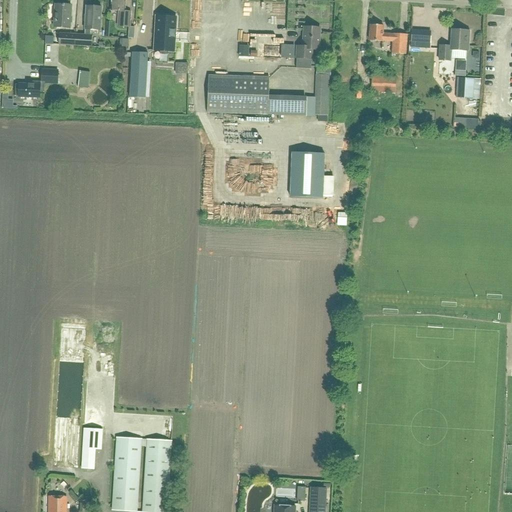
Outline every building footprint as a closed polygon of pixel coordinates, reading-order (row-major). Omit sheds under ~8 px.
[(111,0),(110,11),(119,12),(118,27),(130,27),(131,12),(125,12),(125,0),(111,0)] [(70,29),(71,6),(55,5),(54,28),(70,29)] [(100,31),(101,8),(86,7),(85,30),(100,31)] [(174,52),(176,18),(156,17),(154,51),(174,52)] [(382,42),(392,43),(392,54),(406,55),(407,35),(393,34),(383,34),(383,26),(370,25),(369,41),(382,42)] [(318,50),(320,28),(304,27),(303,47),(297,46),(296,58),(311,59),(312,50),(318,50)] [(452,30),(451,47),(447,47),(447,46),(440,46),(439,61),(446,61),(450,61),(450,58),(465,59),(466,51),(469,51),(469,42),(467,42),(467,37),(468,36),(469,33),(467,32),(467,31),(452,30)] [(75,46),(76,35),(59,34),(59,45),(75,46)] [(91,36),(76,35),(75,46),(91,47),(91,36)] [(54,38),(45,38),(45,46),(53,46),(54,38)] [(281,45),(280,58),(294,59),(295,46),(281,45)] [(54,60),(62,52),(57,46),(49,54),(54,60)] [(239,51),(239,55),(269,56),(270,48),(249,48),(248,52),(239,51)] [(145,99),(148,54),(132,54),(130,98),(145,99)] [(40,93),(44,93),(44,85),(58,85),(58,78),(63,78),(64,71),(41,70),(41,83),(31,82),(31,84),(19,84),(19,85),(16,85),(15,96),(19,96),(19,97),(40,98),(40,93)] [(89,72),(80,71),(78,87),(87,88),(89,72)] [(207,113),(268,115),(269,78),(208,76),(207,113)] [(395,94),(396,78),(372,77),(371,93),(395,94)] [(479,100),(480,80),(457,78),(456,98),(479,100)] [(324,154),(292,153),(290,197),(322,199),(322,197),(323,176),(324,154)] [(61,323),(53,467),(78,469),(87,325),(61,323)] [(101,450),(102,430),(84,429),(82,469),(94,470),(95,450),(101,450)] [(130,511),(167,511),(172,442),(117,439),(112,511),(130,511)] [(311,488),(309,511),(324,511),(326,489),(311,488)] [(278,497),(297,497),(297,489),(278,489),(278,497)] [(66,511),(66,497),(48,497),(48,511),(66,511)]
